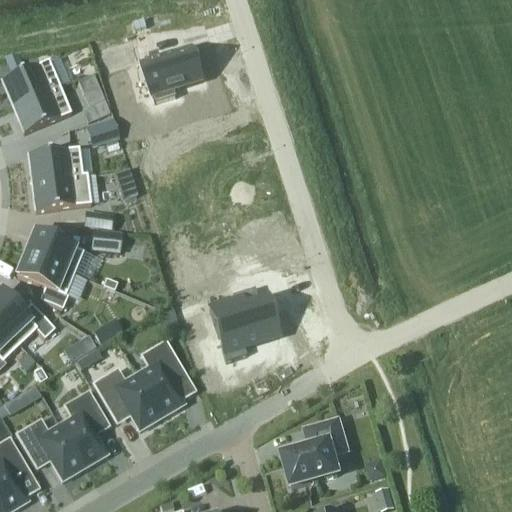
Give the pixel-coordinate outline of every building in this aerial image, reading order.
[(109,43),(90,49),(101,83),(120,77),(109,43)] [(191,52),(141,68),(154,106),(176,99),(174,92),(201,84),(191,52)] [(18,59),(6,61),(13,79),(25,74),(18,59)] [(13,79),(1,84),(13,111),(60,92),(48,64),(25,74),(13,79)] [(94,78),(79,85),(85,97),(100,90),(94,78)] [(60,92),(13,111),(24,137),(71,118),(60,92)] [(113,122),(99,127),(105,147),(119,143),(113,122)] [(78,152),(28,158),(32,187),(87,180),(87,179),(82,179),(78,152)] [(87,180),(32,187),(35,216),(91,209),(87,180)] [(87,216),(85,230),(112,234),(114,219),(87,216)] [(94,234),(92,254),(120,257),(123,238),(94,234)] [(35,237),(26,259),(74,279),(83,256),(35,237)] [(26,259),(17,281),(44,293),(39,304),(62,314),(67,301),(65,300),(74,279),(26,259)] [(106,283),(103,290),(114,295),(117,287),(106,283)] [(237,303),(209,312),(226,366),(246,359),(244,351),(279,340),(267,303),(259,306),(255,292),(235,298),(237,303)] [(1,296),(0,296),(0,329),(19,350),(36,334),(44,343),(54,333),(31,309),(22,317),(1,296)] [(174,314),(160,318),(163,329),(177,325),(174,314)] [(0,329),(0,373),(6,368),(3,365),(19,350),(0,329)] [(102,333),(94,338),(100,349),(109,344),(102,333)] [(88,341),(79,346),(86,358),(95,353),(88,341)] [(148,372),(136,379),(161,422),(184,409),(171,388),(185,381),(165,347),(141,361),(148,372)] [(97,353),(76,366),(81,374),(102,362),(97,353)] [(40,372),(33,376),(40,387),(47,383),(40,372)] [(117,375),(93,389),(113,423),(126,415),(139,436),(161,422),(136,379),(123,387),(117,375)] [(71,422),(59,429),(84,472),(107,459),(94,438),(108,431),(88,397),(65,411),(71,422)] [(19,400),(3,409),(10,420),(25,410),(19,400)] [(40,425),(16,439),(36,473),(50,465),(62,486),(84,472),(59,429),(46,437),(40,425)] [(306,435),(311,452),(282,461),(291,491),(337,478),(331,458),(345,454),(336,426),(306,435)] [(2,427),(0,428),(0,443),(9,438),(2,427)] [(0,510),(1,511),(17,511),(27,506),(15,486),(28,478),(8,444),(0,448),(0,510)] [(393,511),(388,492),(376,496),(380,511),(393,511)]
